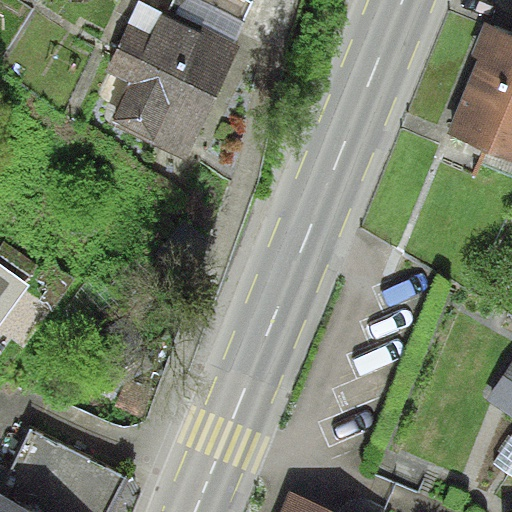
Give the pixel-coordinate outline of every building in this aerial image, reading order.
[(224,38),(139,2),(115,60),(138,70),(118,116),(180,142),(224,38)] [(511,34),(490,27),(456,123),(511,143),(511,34)] [(511,430),(492,461),(511,473),(511,430)] [(0,490),(0,489),(0,511),(101,511),(119,477),(30,431),(0,490)] [(338,511),(291,493),(282,511),(338,511)]
